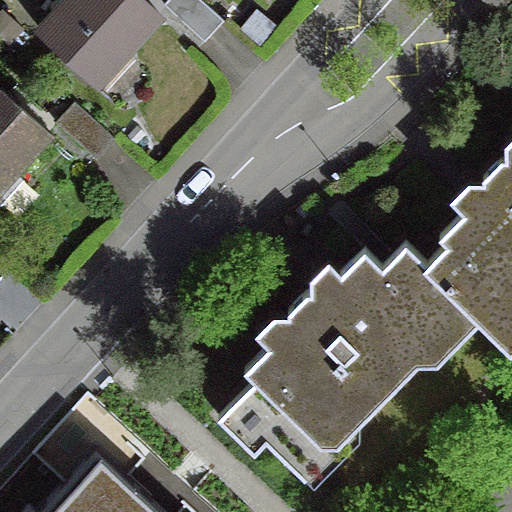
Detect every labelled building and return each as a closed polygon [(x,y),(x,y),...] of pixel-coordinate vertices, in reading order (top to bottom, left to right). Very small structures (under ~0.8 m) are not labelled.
[(152,16),(135,0),(64,0),(37,29),(92,80),(152,16)] [(219,20),(196,0),(163,0),(159,5),(200,42),(219,20)] [(0,180),(43,133),(0,93),(0,180)] [(110,138),(69,101),(50,122),(91,159),(110,138)] [(443,242),(422,262),(420,265),(455,300),(487,332),(511,307),(511,157),(507,162),(503,158),(497,158),(479,176),(479,181),(484,186),(436,235),(443,242)] [(241,368),(251,378),(214,416),(249,449),(261,437),(291,466),(338,419),(356,419),(412,361),(412,344),(455,300),(420,265),(422,262),(401,241),(378,264),(360,247),(312,296),(308,291),(303,291),(284,310),(284,315),(288,319),(241,368)] [(34,511),(168,511),(96,448),(34,511)]
